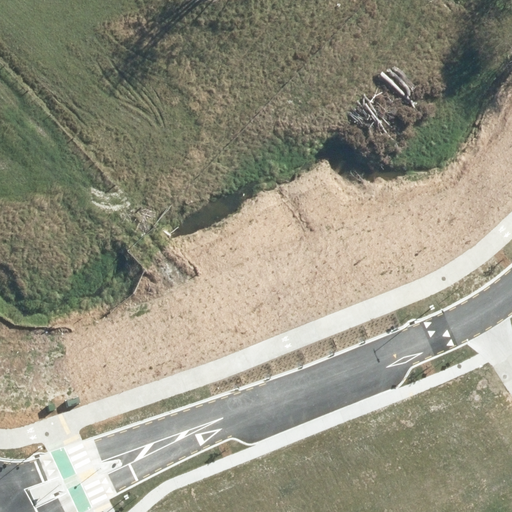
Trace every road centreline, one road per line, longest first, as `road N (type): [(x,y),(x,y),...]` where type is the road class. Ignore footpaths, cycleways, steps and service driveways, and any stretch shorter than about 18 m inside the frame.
road 1 (residential): [(192,427),(483,300)]
road 2 (residential): [(0,481),(120,441),(192,427)]
road 3 (residential): [(192,427),(132,472),(48,511)]
